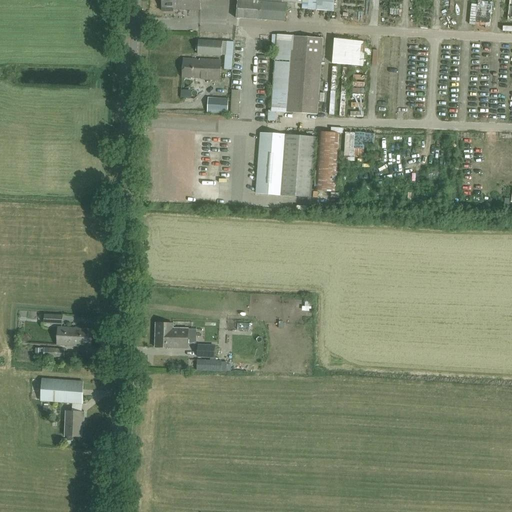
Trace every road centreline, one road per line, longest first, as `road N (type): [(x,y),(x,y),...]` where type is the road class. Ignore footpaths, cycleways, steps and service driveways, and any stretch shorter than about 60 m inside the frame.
road 1 (unclassified): [(113,511),(134,0)]
road 2 (unknown): [(167,122),(169,200),(183,206),(191,122)]
road 3 (unknown): [(245,193),(251,36)]
road 4 (unknown): [(378,0),(373,124)]
